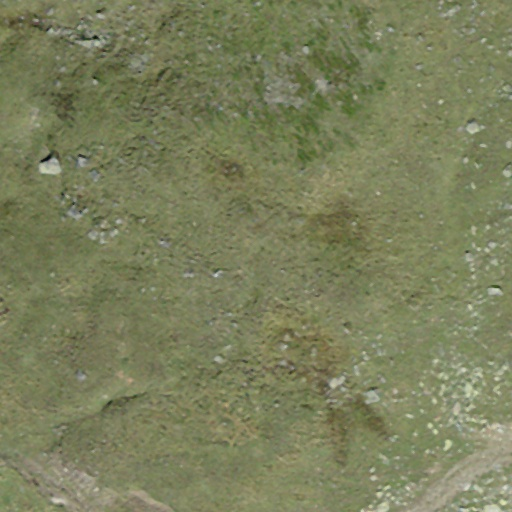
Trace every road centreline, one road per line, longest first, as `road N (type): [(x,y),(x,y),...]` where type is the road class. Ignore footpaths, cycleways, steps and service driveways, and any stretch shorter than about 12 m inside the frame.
road 1 (track): [(511,429),(378,511)]
road 2 (track): [(88,511),(0,424)]
